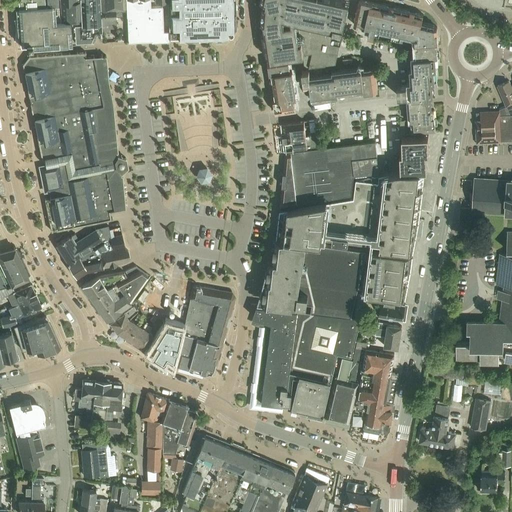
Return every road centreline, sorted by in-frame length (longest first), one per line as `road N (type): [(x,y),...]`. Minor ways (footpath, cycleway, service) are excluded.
road 1 (residential): [(220,406),(246,293),(237,259),(251,171),(235,66),(249,0)]
road 2 (tertiary): [(395,470),(447,160),(469,76)]
road 3 (residential): [(0,71),(32,245),(78,322),(84,364)]
road 4 (tertiary): [(395,470),(220,406)]
road 5 (tertiary): [(220,406),(116,365),(84,364)]
road 6 (residential): [(60,511),(54,372)]
